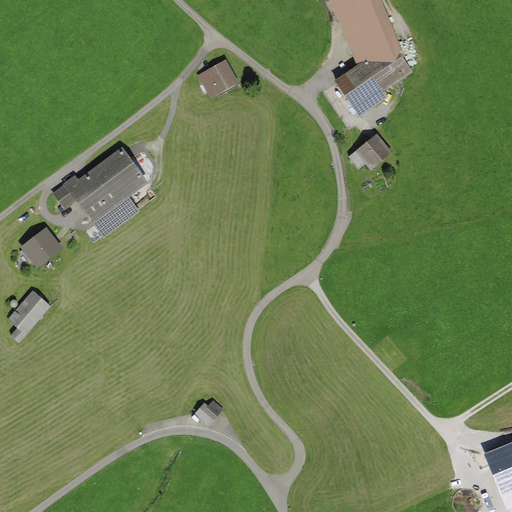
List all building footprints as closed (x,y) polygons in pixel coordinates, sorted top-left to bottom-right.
[(330,0),(359,65),(326,83),(345,114),(408,76),(379,0),(330,0)] [(234,61),(204,76),(216,101),(246,86),(234,61)] [(387,156),(371,136),(351,153),(367,172),(387,156)] [(105,224),(160,182),(133,148),(87,183),(78,190),(86,200),(105,224)] [(78,190),(87,183),(83,177),(58,195),(71,211),(86,200),(78,190)] [(53,228),(26,249),(45,274),(72,253),(53,228)] [(30,343),(61,307),(40,289),(9,326),(30,343)] [(209,401),(197,414),(213,428),(225,415),(209,401)] [(511,440),(470,457),(489,504),(511,495),(511,440)]
